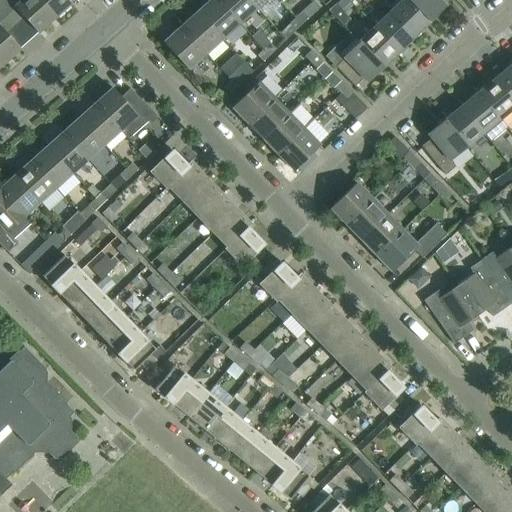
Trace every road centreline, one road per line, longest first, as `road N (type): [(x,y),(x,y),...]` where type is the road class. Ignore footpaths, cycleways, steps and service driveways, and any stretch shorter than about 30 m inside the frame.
road 1 (residential): [(0,274),(127,406),(250,511)]
road 2 (residential): [(284,209),(511,3)]
road 3 (residential): [(463,393),(284,209)]
road 4 (residential): [(284,209),(104,29)]
road 5 (residential): [(104,29),(0,120)]
